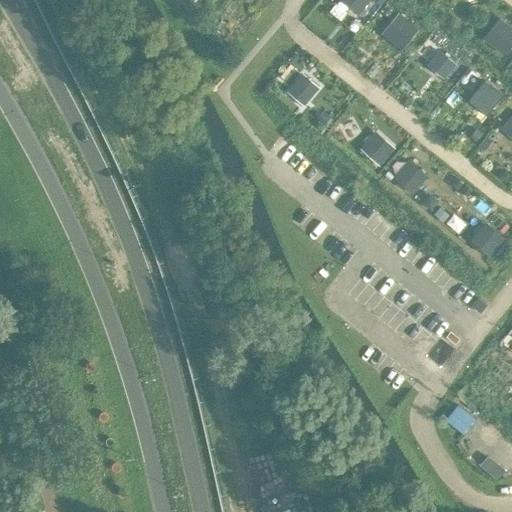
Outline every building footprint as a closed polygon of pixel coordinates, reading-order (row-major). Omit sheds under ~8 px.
[(399,14),(388,26),(407,41),(417,29),(399,14)] [(511,28),(506,24),(491,43),(504,53),(511,42),(511,28)] [(440,51),(430,62),(445,75),(454,64),(440,51)] [(299,80),(289,92),(303,104),(313,93),(299,80)] [(484,81),(474,94),(492,109),(503,96),(484,81)] [(407,84),(402,90),(408,94),(413,89),(407,84)] [(426,101),(422,106),(427,111),(432,106),(426,101)] [(314,105),(310,111),(317,117),(321,112),(314,105)] [(475,130),(470,136),(476,140),(480,135),(475,130)] [(371,137),(361,149),(379,164),(389,152),(371,137)] [(485,137),(479,144),(485,149),(491,142),(485,137)] [(404,166),(394,178),(412,193),(422,181),(404,166)] [(456,176),(450,183),(459,190),(465,183),(456,176)] [(481,228),(471,240),(489,255),(499,244),(481,228)] [(476,419),(457,404),(445,419),(464,435),(476,419)] [(494,461),(486,470),(496,478),(503,468),(494,461)]
